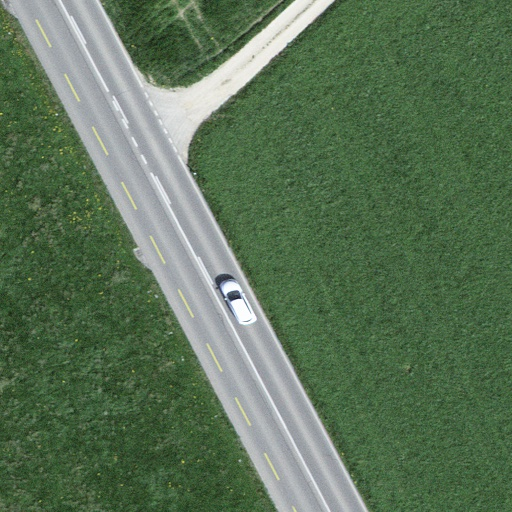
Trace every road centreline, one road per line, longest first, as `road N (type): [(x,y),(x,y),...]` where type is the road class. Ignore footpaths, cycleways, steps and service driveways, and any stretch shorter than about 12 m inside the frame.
road 1 (primary): [(57,0),(327,511)]
road 2 (track): [(308,0),(140,155)]
